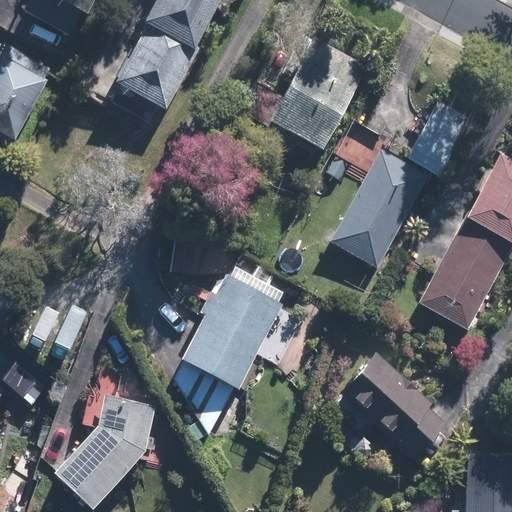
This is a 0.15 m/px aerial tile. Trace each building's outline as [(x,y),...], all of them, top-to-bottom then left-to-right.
[(94,0),(27,0),(23,9),(74,37),(94,0)] [(228,0),(158,0),(112,83),(166,112),(228,0)] [(0,128),(19,138),(50,77),(53,70),(6,46),(0,58),(0,128)] [(358,82),(306,55),(271,122),(323,149),(358,82)] [(473,116),(437,97),(402,155),(427,168),(441,175),(473,116)] [(402,155),(381,144),(332,238),(378,262),(427,168),(402,155)] [(511,250),(511,154),(501,149),(422,304),(471,329),(511,250)] [(285,298),(230,270),(169,390),(225,418),(285,298)] [(448,418),(376,350),(338,390),(410,458),(448,418)] [(99,506),(142,455),(149,456),(157,401),(105,394),(101,421),(58,472),(99,506)] [(12,423),(0,421),(0,455),(9,456),(12,423)] [(385,451),(362,429),(343,449),(366,471),(385,451)] [(511,511),(511,451),(466,450),(463,511),(511,511)]
